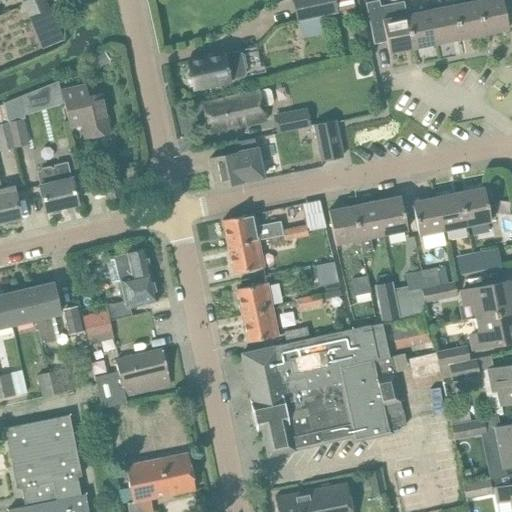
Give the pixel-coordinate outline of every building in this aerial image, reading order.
[(45,0),(22,0),(30,18),(50,10),(45,0)] [(337,13),(337,11),(353,7),(351,0),(292,0),(297,22),(337,13)] [(413,48),(406,15),(403,1),(380,6),(378,0),(377,0),(365,2),(374,44),(386,41),(389,53),(413,48)] [(460,39),(484,34),(477,0),(453,5),(460,39)] [(502,0),(478,0),(477,0),(484,34),(508,29),(502,0)] [(453,5),(430,10),(436,43),(460,39),(453,5)] [(436,43),(430,10),(406,15),(413,48),(436,43)] [(256,47),(240,51),(224,54),(223,54),(188,61),(194,87),(229,80),(265,72),(264,66),(260,67),(256,47)] [(60,80),(67,112),(71,128),(83,125),(86,138),(109,133),(100,94),(88,96),(85,84),(75,87),(73,77),(60,80)] [(265,118),(263,107),(271,105),(273,102),(270,90),(267,88),(258,91),(258,89),(202,103),(209,132),(265,118)] [(5,106),(14,146),(26,143),(17,103),(5,106)] [(0,149),(14,146),(5,106),(3,106),(3,105),(0,105),(0,149)] [(308,109),(277,115),(281,131),(311,124),(308,109)] [(342,157),(334,120),(313,124),(321,161),(342,157)] [(235,143),(237,152),(210,158),(216,187),(243,181),(243,180),(260,176),(253,140),(235,143)] [(77,203),(72,184),(71,178),(70,178),(67,162),(54,165),(54,168),(52,168),(51,166),(42,168),(41,170),(36,171),(40,185),(39,185),(41,191),(45,211),(77,203)] [(96,198),(106,196),(106,199),(122,196),(117,170),(101,173),(91,175),(96,198)] [(0,221),(20,217),(13,187),(1,190),(0,187),(0,221)] [(459,192),(466,226),(490,221),(483,187),(459,192)] [(459,192),(436,197),(442,231),(466,226),(459,192)] [(401,196),(376,201),(383,235),(407,230),(401,196)] [(442,231),(436,197),(411,202),(418,236),(442,231)] [(370,237),(383,235),(376,201),(352,206),(359,239),(361,252),(372,250),(370,237)] [(335,244),(359,239),(352,206),(328,211),(335,244)] [(222,220),(228,246),(257,240),(283,235),(282,230),(282,229),(280,221),(254,226),(252,214),(222,220)] [(305,224),(293,226),(296,238),(308,235),(307,231),(307,230),(305,224)] [(293,226),(282,229),(282,230),(283,235),(284,240),(296,238),(293,226)] [(263,267),(257,240),(228,246),(233,273),(263,267)] [(111,283),(120,281),(124,300),(106,304),(107,310),(107,312),(109,320),(132,315),(130,307),(157,301),(144,248),(105,258),(111,283)] [(472,255),(475,271),(500,266),(496,250),(472,255)] [(475,271),(472,255),(456,258),(459,274),(475,271)] [(436,268),(421,272),(424,287),(440,284),(436,268)] [(337,271),(321,275),(323,285),(339,281),(337,271)] [(424,287),(421,272),(405,275),(408,287),(409,290),(411,290),(417,289),(422,288),(424,287)] [(354,296),(369,292),(366,277),(351,280),(354,296)] [(392,281),(375,284),(382,321),(399,318),(396,299),(394,290),(392,281)] [(471,303),(475,319),(511,311),(511,292),(510,281),(461,291),(464,305),(471,303)] [(452,282),(422,288),(423,294),(424,299),(425,302),(455,295),(452,282)] [(29,289),(35,318),(41,343),(57,340),(51,314),(60,312),(53,283),(29,289)] [(236,289),(242,315),(271,309),(266,283),(236,289)] [(407,287),(394,290),(396,299),(399,318),(413,315),(427,312),(425,302),(424,299),(423,294),(422,288),(417,289),(411,290),(409,290),(408,287),(407,287)] [(11,324),(35,318),(29,289),(5,295),(11,324)] [(321,294),(309,296),(311,307),(323,305),(321,294)] [(5,295),(0,295),(0,326),(11,324),(5,295)] [(311,307),(309,296),(297,298),(299,309),(311,307)] [(78,307),(63,310),(69,334),(83,331),(78,307)] [(277,336),(271,309),(242,315),(247,342),(277,336)] [(107,310),(80,316),(86,344),(113,338),(107,310)] [(511,340),(511,311),(475,319),(478,336),(470,337),(472,348),(511,340)] [(424,316),(389,324),(394,349),(430,342),(424,316)] [(392,359),(389,360),(383,326),(309,340),(286,345),(241,354),(251,400),(250,401),(256,431),(261,430),(267,456),(324,444),(324,443),(352,437),(353,442),(391,433),(390,428),(406,425),(401,405),(392,359)] [(286,345),(309,340),(307,328),(284,333),(286,345)] [(464,347),(435,353),(438,367),(467,361),(464,347)] [(125,395),(150,389),(170,385),(162,350),(115,360),(120,380),(97,385),(103,408),(127,402),(125,395)] [(438,367),(439,372),(441,383),(478,375),(475,360),(467,361),(438,367)] [(511,365),(487,370),(492,391),(485,392),(491,417),(503,414),(501,405),(511,402),(511,365)] [(65,368),(50,371),(54,393),(69,390),(65,368)] [(54,393),(50,371),(35,374),(39,395),(54,393)] [(0,376),(0,381),(3,397),(15,395),(10,374),(0,376)] [(450,424),(469,421),(467,412),(458,414),(457,408),(447,410),(450,424)] [(87,511),(84,493),(79,494),(76,477),(80,476),(68,415),(4,428),(16,489),(21,488),(24,504),(8,507),(8,511),(87,511)] [(469,421),(450,424),(453,439),(483,433),(480,418),(469,421)] [(511,423),(495,427),(485,429),(491,455),(486,456),(490,476),(504,474),(503,467),(511,465),(511,423)] [(128,511),(152,511),(150,499),(195,490),(187,453),(124,465),(131,502),(127,503),(128,511)] [(379,469),(367,472),(372,497),(385,494),(379,469)] [(487,479),(462,484),(466,500),(490,495),(487,479)] [(351,511),(350,503),(346,483),(275,497),(277,511),(351,511)] [(511,500),(511,505),(511,484),(494,488),(497,502),(511,500)]
